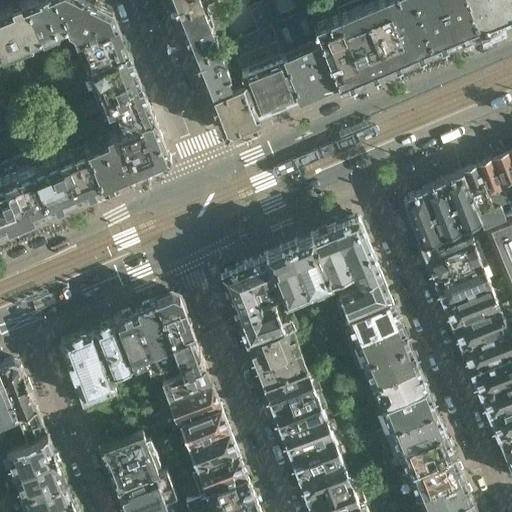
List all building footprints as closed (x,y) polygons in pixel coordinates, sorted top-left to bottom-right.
[(41,32),(27,0),(22,0),(1,9),(17,48),(31,42),(29,37),(41,32)] [(67,21),(57,0),(27,0),(41,32),(43,37),(57,31),(56,26),(66,22),(66,23),(67,21)] [(117,22),(111,6),(98,0),(57,0),(67,21),(66,23),(67,26),(75,29),(78,37),(117,22)] [(201,0),(173,0),(177,10),(201,0)] [(220,40),(204,0),(201,0),(177,10),(193,50),(220,40)] [(340,84),(313,21),(304,0),(261,0),(278,39),(303,99),(307,98),(303,89),(320,82),(324,91),(340,84)] [(409,55),(386,0),(363,0),(360,2),(386,65),(409,55)] [(432,45),(413,0),(386,0),(409,55),(432,45)] [(455,36),(440,0),(413,0),(432,45),(455,36)] [(478,26),(467,0),(440,0),(455,36),(478,26)] [(467,0),(478,26),(502,16),(495,0),(467,0)] [(511,12),(511,0),(495,0),(502,16),(511,12)] [(386,65),(360,2),(337,11),(363,74),(386,65)] [(17,48),(1,9),(0,9),(0,49),(1,49),(3,54),(17,48)] [(363,74),(337,11),(313,21),(340,84),(363,74)] [(127,47),(117,22),(78,37),(84,53),(90,51),(94,60),(127,47)] [(303,99),(278,39),(237,56),(246,77),(209,91),(223,127),(230,130),(262,117),(261,117),(303,99)] [(246,77),(237,56),(227,60),(220,40),(193,50),(209,91),(246,77)] [(127,47),(94,60),(91,62),(103,92),(140,78),(127,47)] [(64,59),(59,49),(50,53),(54,63),(64,59)] [(69,70),(64,59),(54,63),(58,74),(58,75),(69,70)] [(62,83),(58,75),(58,74),(33,85),(36,93),(62,83)] [(154,113),(140,78),(103,92),(108,105),(117,101),(120,111),(136,118),(137,120),(154,113)] [(67,96),(65,91),(62,83),(36,93),(34,94),(40,108),(67,96)] [(10,104),(34,94),(36,93),(33,85),(7,96),(10,104)] [(83,100),(74,88),(65,91),(67,96),(71,105),(83,100)] [(40,108),(34,94),(10,104),(6,106),(12,119),(40,108)] [(0,108),(6,106),(10,104),(7,96),(0,98),(0,108)] [(6,106),(0,108),(0,124),(12,119),(6,106)] [(168,150),(154,113),(137,120),(136,118),(118,125),(136,169),(165,157),(166,158),(169,150),(168,150)] [(136,169),(118,125),(108,129),(111,136),(88,146),(104,183),(136,169)] [(104,183),(88,146),(77,151),(74,145),(58,152),(76,195),(104,183)] [(511,198),(511,146),(492,155),(504,185),(510,199),(511,198)] [(76,195),(58,152),(42,159),(44,164),(33,169),(48,206),(76,195)] [(507,212),(497,188),(504,185),(492,155),(478,162),(494,202),(479,209),(482,216),(484,222),(507,212)] [(494,202),(478,162),(462,168),(479,209),(494,202)] [(48,206),(33,169),(21,174),(19,168),(3,175),(21,218),(48,206)] [(482,216),(479,209),(462,168),(422,186),(441,234),(444,241),(477,226),(474,219),(482,216)] [(0,226),(21,218),(3,175),(0,176),(0,226)] [(441,234),(422,186),(406,192),(406,193),(404,199),(403,199),(420,241),(425,254),(426,254),(437,249),(432,238),(441,234)] [(511,210),(507,212),(484,222),(502,266),(505,274),(511,290),(511,210)] [(373,249),(367,236),(368,236),(360,216),(359,217),(354,215),(354,214),(334,222),(352,267),(357,280),(381,270),(376,257),(373,249)] [(352,267),(334,222),(311,232),(329,276),(352,267)] [(329,276),(311,232),(288,242),(306,286),(329,276)] [(482,257),(473,235),(437,249),(426,254),(435,276),(482,257)] [(306,286),(288,242),(265,251),(280,289),(283,296),(306,286)] [(280,289),(265,251),(244,260),(262,304),(271,300),(269,293),(280,289)] [(491,279),(482,257),(435,276),(444,298),(491,279)] [(262,304),(244,260),(224,269),(222,275),(238,314),(262,304)] [(505,274),(502,266),(495,269),(498,277),(505,274)] [(390,292),(382,272),(381,270),(357,280),(339,288),(349,311),(391,294),(390,292)] [(500,301),(491,279),(444,298),(453,321),(500,301)] [(199,345),(193,329),(185,311),(186,311),(179,294),(171,291),(156,297),(172,338),(184,368),(204,360),(205,360),(199,345)] [(391,294),(349,311),(347,312),(356,335),(400,317),(391,294)] [(172,338),(156,297),(137,305),(165,376),(184,368),(172,338)] [(294,319),(291,311),(281,315),(274,299),(271,300),(262,304),(238,314),(247,337),(290,320),(294,319)] [(509,324),(500,301),(453,321),(462,343),(509,324)] [(165,376),(137,305),(115,314),(130,354),(140,351),(152,380),(160,377),(165,376)] [(134,364),(130,354),(115,314),(61,338),(83,397),(85,396),(88,404),(105,397),(102,390),(116,384),(112,373),(134,364)] [(409,339),(400,317),(356,335),(364,357),(409,339)] [(307,364),(290,320),(247,337),(247,338),(264,381),(307,364)] [(511,330),(509,324),(462,343),(471,365),(511,348),(511,330)] [(418,361),(409,339),(364,357),(373,379),(418,361)] [(511,374),(511,348),(471,365),(480,388),(511,374)] [(47,432),(19,359),(17,354),(0,361),(0,368),(17,412),(28,439),(47,432)] [(221,402),(204,360),(184,368),(165,376),(160,377),(173,409),(154,416),(158,426),(178,419),(221,402)] [(418,361),(373,379),(382,401),(427,383),(418,361)] [(316,387),(307,364),(264,381),(272,404),(316,387)] [(17,412),(0,368),(0,414),(2,414),(4,417),(17,412)] [(511,400),(511,374),(480,388),(489,410),(511,400)] [(436,405),(427,383),(382,401),(391,424),(436,405)] [(325,409),(316,387),(272,404),(281,426),(325,409)] [(511,400),(489,410),(498,432),(508,428),(511,426),(511,400)] [(229,423),(221,402),(178,419),(187,440),(229,423)] [(444,427),(436,405),(391,424),(399,446),(444,427)] [(334,432),(325,409),(281,426),(290,449),(334,432)] [(238,446),(229,423),(187,440),(196,462),(238,446)] [(454,450),(444,427),(399,446),(408,469),(454,450)] [(149,448),(141,428),(101,443),(109,463),(149,448)] [(511,436),(511,437),(508,428),(498,432),(511,466),(511,436)] [(57,455),(47,432),(28,439),(7,448),(13,465),(8,467),(10,473),(57,455)] [(342,454),(334,432),(290,449),(299,471),(342,454)] [(368,459),(359,437),(352,439),(361,461),(368,459)] [(247,469),(238,446),(196,462),(205,486),(247,469)] [(157,468),(149,448),(109,463),(117,484),(151,471),(157,468)] [(463,472),(460,465),(457,457),(454,450),(408,469),(417,491),(463,472)] [(351,477),(342,454),(299,471),(307,494),(351,477)] [(65,477),(57,455),(10,473),(13,479),(18,477),(25,492),(65,477)] [(255,491),(247,469),(205,486),(185,494),(188,502),(209,494),(214,507),(255,491)] [(124,500),(171,482),(167,474),(155,479),(151,471),(117,484),(124,500)] [(429,511),(472,495),(469,487),(466,479),(463,472),(417,491),(425,511),(429,511)] [(38,511),(74,499),(65,477),(25,492),(31,508),(25,510),(26,511),(38,511)] [(327,511),(360,499),(351,477),(307,494),(314,511),(327,511)] [(141,511),(164,503),(161,495),(174,490),(171,482),(124,500),(128,511),(141,511)] [(390,502),(383,483),(372,488),(379,506),(390,502)] [(263,511),(255,491),(214,507),(215,511),(263,511)] [(478,511),(472,495),(429,511),(478,511)] [(79,511),(74,499),(38,511),(79,511)] [(365,511),(360,499),(327,511),(365,511)] [(174,511),(171,501),(164,503),(141,511),(174,511)] [(394,511),(390,502),(379,506),(381,511),(394,511)]
